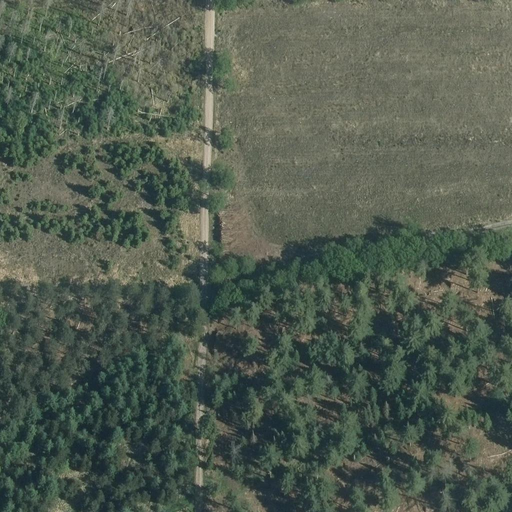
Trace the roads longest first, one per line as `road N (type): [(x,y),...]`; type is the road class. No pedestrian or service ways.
road 1 (track): [(199,511),(204,294),(0,285)]
road 2 (track): [(207,0),(204,294)]
